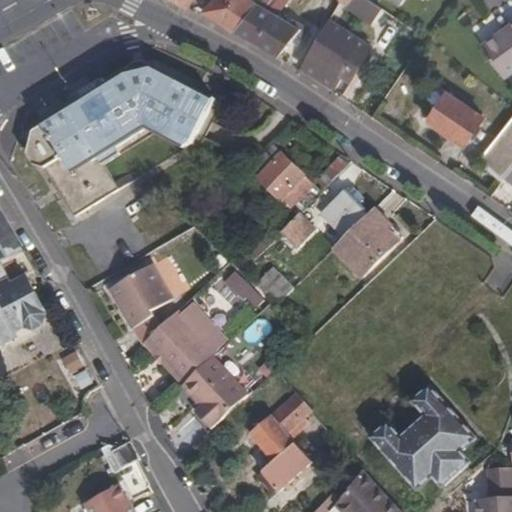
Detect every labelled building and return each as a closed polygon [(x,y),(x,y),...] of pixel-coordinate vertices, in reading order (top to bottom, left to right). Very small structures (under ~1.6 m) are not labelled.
[(258,0),(214,0),(204,12),(237,31),(261,2),(258,0)] [(295,41),(302,29),(278,14),(290,0),(262,0),(261,2),(237,31),(279,56),(290,38),(295,41)] [(352,0),(350,3),(373,20),(383,6),(373,0),(352,0)] [(336,22),(303,68),(344,91),(366,53),(375,58),(386,42),(363,27),(357,35),(336,22)] [(507,76),(511,72),(511,22),(510,24),(511,26),(503,32),(502,30),(483,44),(507,76)] [(510,24),(502,30),(503,32),(511,26),(510,24)] [(175,137),(194,147),(208,121),(217,104),(157,71),(131,77),(45,127),(37,156),(76,219),(105,202),(119,193),(116,186),(106,167),(123,157),(119,150),(147,134),(145,130),(152,126),(175,137)] [(426,105),(435,111),(449,91),(440,84),(426,105)] [(467,145),(486,116),(449,91),(435,111),(430,120),(467,145)] [(511,132),(505,128),(478,159),(503,180),(508,175),(511,169),(511,132)] [(249,170),(290,210),(293,212),(317,188),(318,187),(312,182),(273,146),(249,170)] [(317,188),(322,193),(353,162),(342,154),(312,182),(318,187),(317,188)] [(317,188),(293,212),(298,218),(302,214),(322,193),(317,188)] [(326,215),(348,238),(370,216),(348,192),(326,215)] [(27,251),(0,205),(0,263),(3,262),(19,255),(27,251)] [(263,235),(272,244),(284,231),(298,218),(293,212),(290,210),(263,235)] [(317,230),(302,214),(298,218),(284,231),(300,247),(317,230)] [(400,243),(372,214),(370,216),(348,238),(336,249),(365,278),(400,243)] [(272,244),(263,235),(261,232),(242,251),(237,264),(244,272),(272,244)] [(0,310),(0,349),(14,343),(14,336),(27,329),(36,332),(48,326),(50,315),(31,277),(15,284),(3,262),(0,263),(0,307),(1,310),(0,310)] [(260,284),(279,305),(302,283),(281,262),(260,284)] [(176,300),(156,265),(112,291),(136,331),(159,317),(156,312),(176,300)] [(232,341),(191,300),(180,311),(147,343),(186,384),(217,355),(221,351),(232,341)] [(64,358),(71,374),(86,368),(80,352),(64,358)] [(200,412),(216,428),(253,392),(217,355),(186,384),(207,405),(200,412)] [(428,414),(403,435),(391,421),(372,437),(422,492),(436,479),(445,489),(474,462),(466,454),(481,439),(433,384),(415,400),(428,414)] [(294,439),(319,415),(300,393),(254,436),(277,463),(262,477),(277,495),(313,463),(294,439)] [(137,463),(143,460),(133,441),(126,444),(137,463)] [(117,474),(137,463),(126,444),(118,447),(111,445),(104,449),(117,474)] [(358,461),(332,496),(340,505),(367,471),(358,461)] [(401,511),(367,471),(340,505),(338,507),(343,511),(401,511)] [(135,511),(123,488),(89,506),(92,511),(135,511)] [(511,511),(511,497),(488,500),(488,511),(511,511)]
